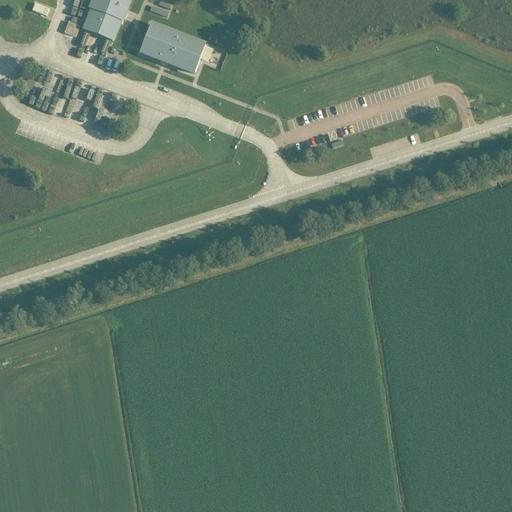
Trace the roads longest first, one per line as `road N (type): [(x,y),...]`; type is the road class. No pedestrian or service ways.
road 1 (unclassified): [(286,195),(0,286)]
road 2 (unclassified): [(286,195),(273,155),(253,137),(44,58)]
road 3 (unclassified): [(511,122),(286,195)]
